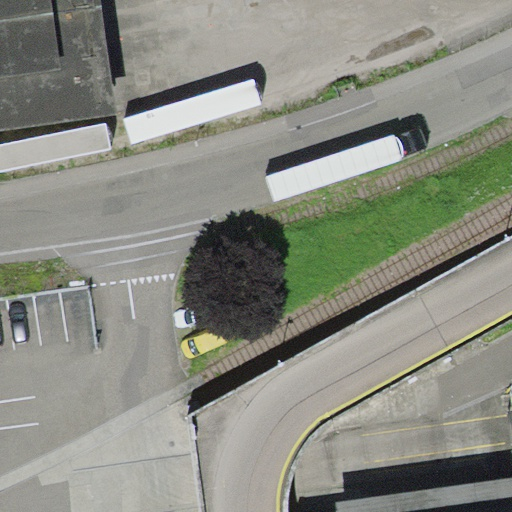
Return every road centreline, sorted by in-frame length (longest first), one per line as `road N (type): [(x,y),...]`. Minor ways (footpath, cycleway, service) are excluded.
road 1 (unclassified): [(0,233),(301,163),(511,76)]
road 2 (unknown): [(99,214),(133,371),(101,492),(61,511)]
